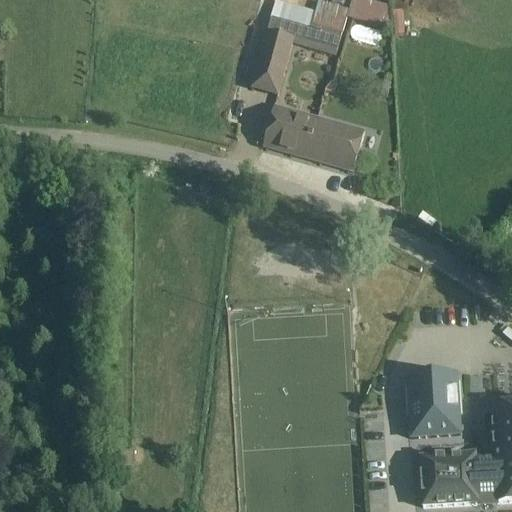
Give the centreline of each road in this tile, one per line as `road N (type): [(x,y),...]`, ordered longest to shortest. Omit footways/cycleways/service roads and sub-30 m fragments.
road 1 (unclassified): [(511,311),(348,210),(244,170),(152,147),(0,135)]
road 2 (unknown): [(498,303),(476,340),(421,361),(396,386),(389,405),(396,511)]
